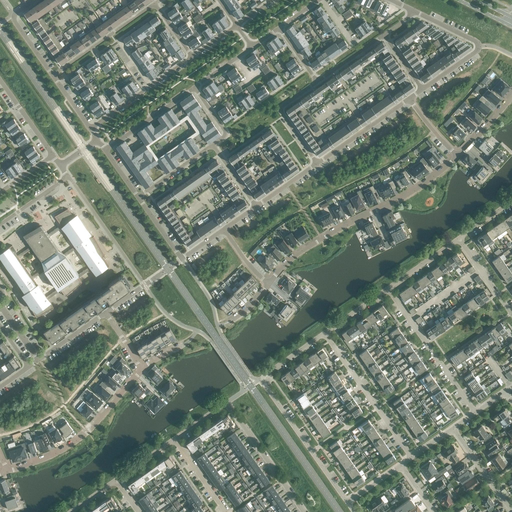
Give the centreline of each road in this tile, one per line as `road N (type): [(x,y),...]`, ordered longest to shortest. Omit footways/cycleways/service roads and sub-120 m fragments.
road 1 (unknown): [(0,28),(201,316)]
road 2 (residential): [(268,284),(299,252),(402,198),(457,156)]
road 3 (residential): [(347,502),(262,378),(324,333)]
road 4 (residential): [(191,56),(153,3),(52,75)]
road 5 (residential): [(7,472),(74,441),(141,369)]
road 6 (residential): [(473,412),(387,288)]
road 7 (residential): [(411,456),(324,333)]
road 8 (residential): [(422,90),(477,44),(416,12)]
road 9 (residential): [(303,511),(227,403)]
road 10 (residential): [(191,56),(91,129)]
